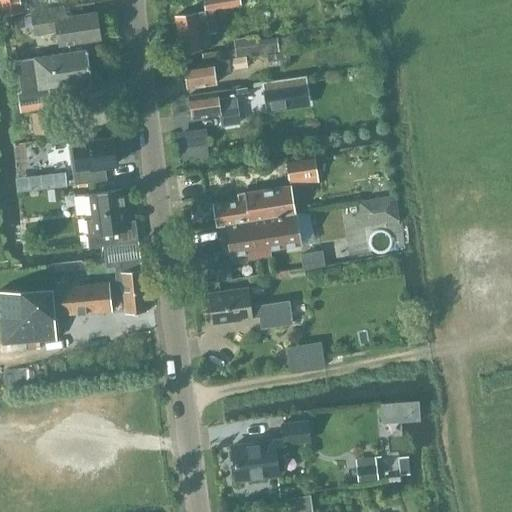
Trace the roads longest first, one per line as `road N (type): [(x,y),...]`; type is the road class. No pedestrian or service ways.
road 1 (tertiary): [(196,511),(137,0)]
road 2 (track): [(472,511),(458,406),(460,344),(179,399)]
road 3 (track): [(0,436),(186,446)]
